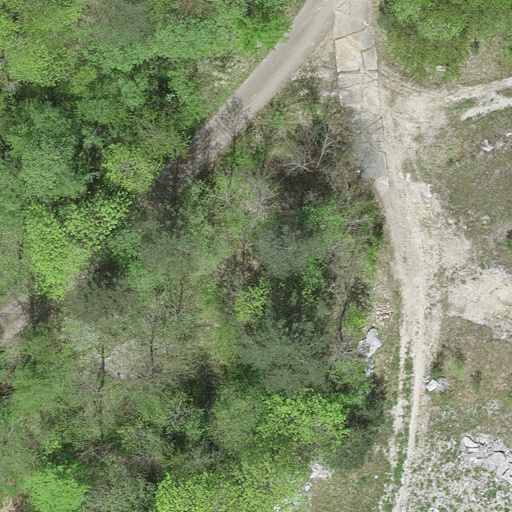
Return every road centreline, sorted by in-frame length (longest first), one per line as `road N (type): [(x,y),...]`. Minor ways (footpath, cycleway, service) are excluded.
road 1 (track): [(355,511),(388,445),(411,276),(351,0)]
road 2 (track): [(330,0),(238,137),(0,331)]
